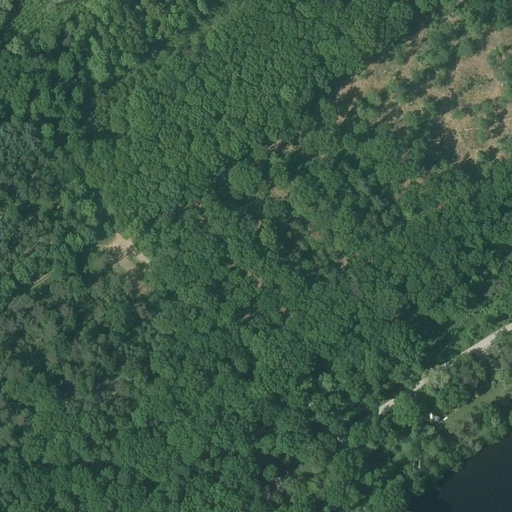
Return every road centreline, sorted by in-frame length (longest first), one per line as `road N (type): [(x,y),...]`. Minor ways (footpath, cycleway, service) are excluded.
road 1 (track): [(342,436),(181,293),(123,228),(0,45)]
road 2 (unclassified): [(342,436),(511,321)]
road 3 (track): [(123,228),(0,309)]
